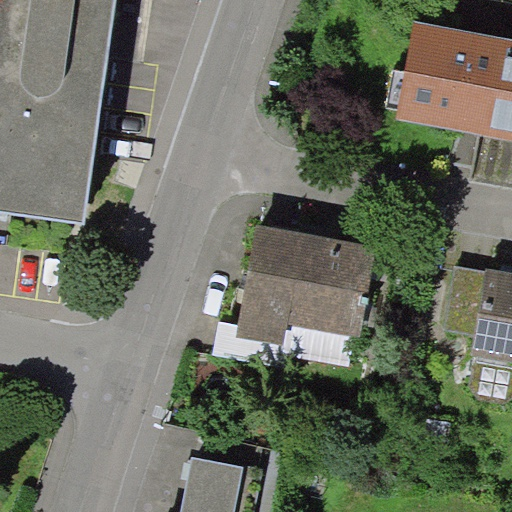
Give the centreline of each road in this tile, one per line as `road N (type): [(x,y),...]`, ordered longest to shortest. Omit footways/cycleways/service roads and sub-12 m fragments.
road 1 (residential): [(204,157),(511,216)]
road 2 (residential): [(127,369),(204,157)]
road 3 (residential): [(204,157),(256,0)]
road 4 (residential): [(86,511),(127,369)]
road 5 (residential): [(0,345),(127,369)]
